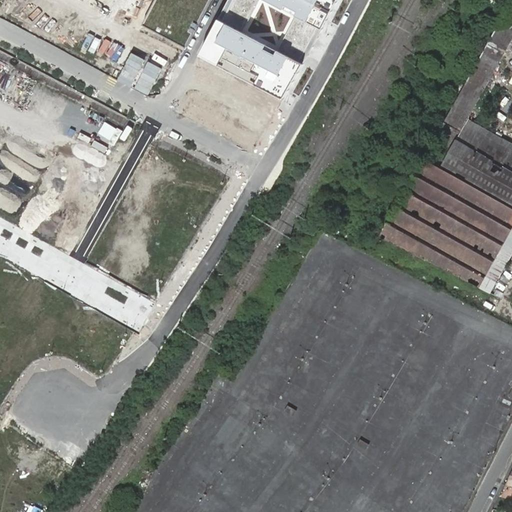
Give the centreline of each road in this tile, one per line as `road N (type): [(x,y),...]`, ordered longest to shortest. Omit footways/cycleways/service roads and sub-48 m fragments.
road 1 (residential): [(60,408),(99,399),(160,332),(263,171),(357,0)]
road 2 (unknown): [(0,28),(263,171)]
road 3 (residential): [(157,112),(76,257)]
road 4 (residential): [(217,0),(157,112)]
road 5 (unknown): [(489,305),(378,245)]
